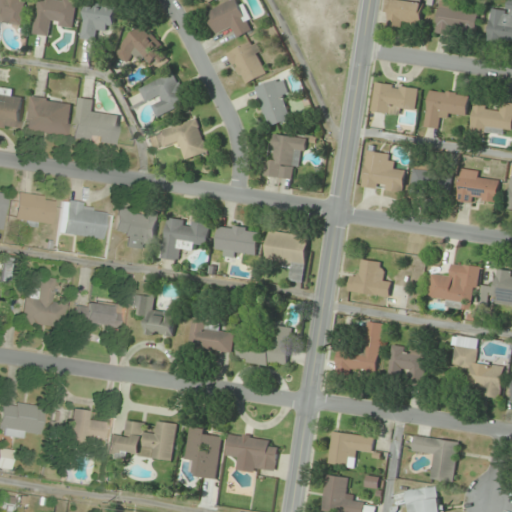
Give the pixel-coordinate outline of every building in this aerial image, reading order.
[(0,0),(0,23),(23,26),(25,0),(0,0)] [(74,28),(77,0),(37,0),(34,34),(52,36),(53,26),(74,28)] [(231,0),(206,13),(218,37),(233,29),(238,38),(255,29),(240,0),(231,0)] [(391,0),(388,22),(420,27),(425,4),(403,0),(391,0)] [(490,9),(488,41),(511,43),(511,1),(509,1),(509,11),(490,9)] [(116,7),(86,3),(82,39),(101,41),(102,31),(113,32),(116,7)] [(479,10),(440,4),(436,32),(475,38),(479,10)] [(169,46),(135,26),(117,56),(130,63),(135,54),(157,67),(169,46)] [(268,70),(255,41),(228,52),(241,82),(268,70)] [(140,87),(146,103),(151,101),(157,117),(190,104),(178,73),(140,87)] [(257,87),(268,127),(293,120),(283,80),(257,87)] [(405,107),(417,109),(419,89),(376,82),(371,112),(403,116),(405,107)] [(0,126),(19,129),(23,99),(13,98),(14,90),(0,88),(0,126)] [(425,126),(444,129),(446,113),(467,115),(470,95),(430,90),(425,126)] [(26,131),(68,137),(72,102),(31,96),(26,131)] [(120,114),(96,111),(97,100),(78,98),(74,141),(117,145),(120,114)] [(474,107),(470,134),(501,139),(503,130),(511,131),(511,104),(498,102),(497,110),(474,107)] [(147,135),(152,152),(179,144),(184,160),(208,153),(198,119),(147,135)] [(293,179),(294,167),(304,168),(308,138),(272,134),(267,176),(293,179)] [(404,193),(407,167),(389,164),(391,154),(367,151),(362,187),(404,193)] [(449,202),(455,173),(416,165),(410,194),(449,202)] [(481,172),(462,169),(457,200),(496,206),(500,181),(487,179),(488,178),(480,176),(481,172)] [(0,188),(0,229),(3,229),(8,190),(0,188)] [(53,222),(55,196),(18,193),(15,224),(42,227),(43,221),(53,222)] [(103,239),(106,214),(94,213),(95,204),(63,200),(58,234),(103,239)] [(145,245),(154,247),(159,213),(119,207),(114,233),(126,235),(124,246),(144,250),(145,245)] [(207,245),(210,223),(166,217),(160,259),(178,261),(180,251),(195,253),(196,244),(207,245)] [(261,230),(219,224),(215,252),(257,258),(261,230)] [(311,237),(270,231),(265,263),(290,267),(288,281),(304,284),(311,237)] [(391,297),(393,277),(383,275),(385,263),(363,260),(362,272),(352,271),(349,292),(391,297)] [(482,267),(452,263),(451,274),(432,271),(429,296),(448,298),(447,307),(476,311),(482,267)] [(492,302),(511,305),(511,271),(498,269),(492,302)] [(21,323),(62,328),(65,303),(52,302),(55,278),(39,276),(38,287),(26,285),(21,323)] [(156,283),(142,282),(141,291),(133,290),(131,307),(139,308),(138,316),(147,317),(145,335),(174,337),(177,313),(153,311),(156,283)] [(121,307),(77,300),(74,321),(118,327),(121,307)] [(232,353),(234,333),(219,332),(220,321),(192,318),(188,348),(232,353)] [(384,323),(367,321),(363,351),(339,349),(336,372),(378,377),(384,323)] [(236,361),(288,368),(293,328),(271,325),(269,342),(239,338),(236,361)] [(506,366),(477,362),(480,339),(457,336),(453,368),(471,371),(469,386),(483,388),(481,397),(501,399),(506,366)] [(410,385),(424,386),(428,349),(393,345),(390,373),(411,375),(410,385)] [(1,435),(42,435),(42,403),(1,403),(1,435)] [(105,422),(87,420),(88,411),(70,409),(66,444),(85,446),(85,440),(102,442),(105,422)] [(108,453),(174,461),(178,424),(157,422),(156,432),(145,430),(146,422),(126,420),(124,436),(110,434),(108,453)] [(195,476),(218,480),(225,433),(190,428),(186,460),(198,462),(195,476)] [(375,437),(334,431),(329,464),(357,468),(360,450),(373,452),(375,437)] [(271,441),(231,433),(226,456),(239,458),(238,466),(275,473),(280,449),(270,447),(271,441)] [(434,455),(432,479),(455,481),(460,441),(414,436),(412,452),(434,455)] [(0,467),(11,469),(13,450),(0,448),(0,467)] [(321,511),(375,511),(376,508),(364,507),(365,499),(346,496),(348,477),(327,474),(321,511)] [(406,491),(408,511),(444,511),(441,486),(406,491)]
